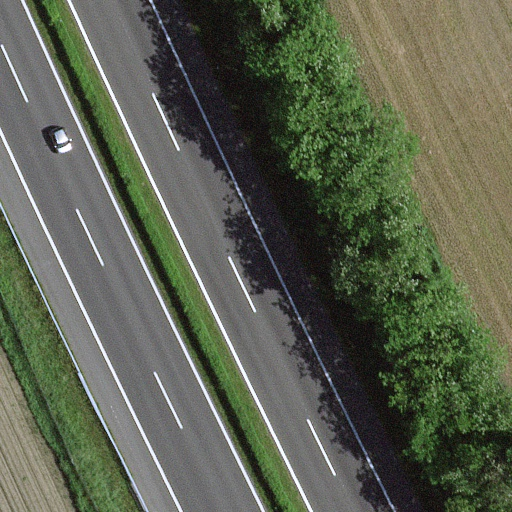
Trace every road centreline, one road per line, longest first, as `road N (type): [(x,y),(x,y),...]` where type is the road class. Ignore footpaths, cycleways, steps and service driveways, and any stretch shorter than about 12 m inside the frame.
road 1 (motorway): [(355,511),(111,0)]
road 2 (motorway): [(0,42),(224,511)]
